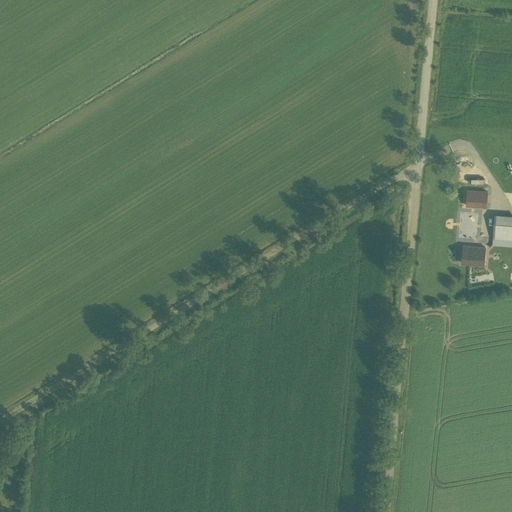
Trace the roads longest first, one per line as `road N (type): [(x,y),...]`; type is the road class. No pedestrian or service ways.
road 1 (unclassified): [(0,421),(416,172)]
road 2 (unclassified): [(383,511),(416,172)]
road 3 (unclassified): [(416,172),(432,0)]
